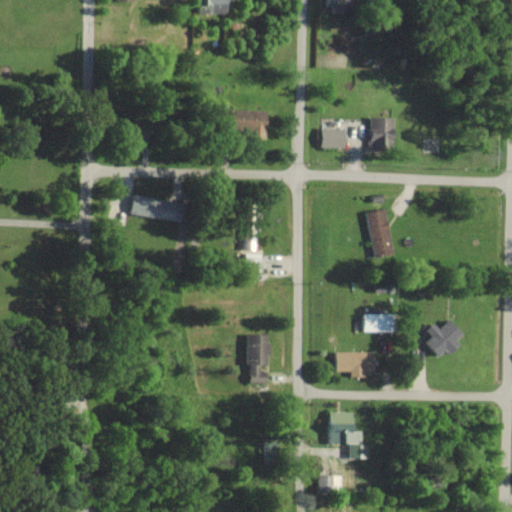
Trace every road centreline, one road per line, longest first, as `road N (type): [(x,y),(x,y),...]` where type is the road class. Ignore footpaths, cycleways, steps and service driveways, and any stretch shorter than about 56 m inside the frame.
road 1 (residential): [(0,479),(80,395),(89,0)]
road 2 (residential): [(305,511),(302,0)]
road 3 (residential): [(507,511),(511,74)]
road 4 (residential): [(86,171),(511,182)]
road 5 (residential): [(300,394),(504,395)]
